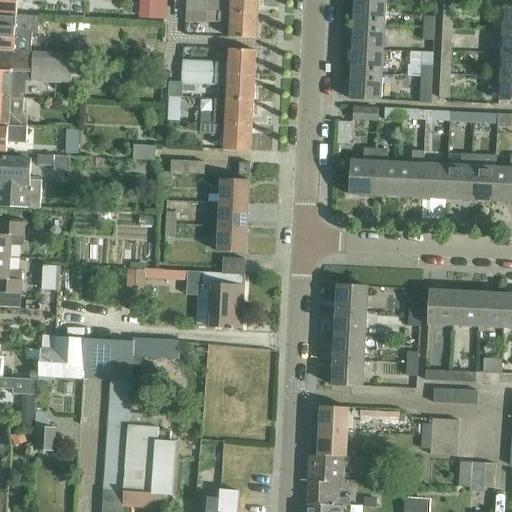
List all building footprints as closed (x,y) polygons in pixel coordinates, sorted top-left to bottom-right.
[(0,0),(0,16),(17,17),(18,2),(22,3),(26,3),(46,3),(46,0),(0,0)] [(186,1),(186,12),(219,13),(259,15),(259,0),(231,0),(231,3),(186,1)] [(356,1),(355,26),(385,28),(386,3),(356,1)] [(444,4),(443,28),(454,28),(455,5),(444,4)] [(511,7),(503,7),(502,31),(511,31),(511,7)] [(219,13),(186,12),(185,24),(230,26),(230,39),(257,41),(259,15),(219,13)] [(0,16),(0,52),(34,54),(35,41),(17,40),(17,34),(38,35),(38,18),(17,17),(0,16)] [(424,17),(424,30),(435,30),(436,18),(424,17)] [(355,26),(354,51),(384,52),(385,28),(355,26)] [(443,28),(442,51),(453,52),(454,28),(443,28)] [(435,30),(424,30),(423,41),(434,42),(435,30)] [(511,31),(502,31),(501,54),(511,54),(511,31)] [(183,61),(183,75),(256,78),(257,51),(230,49),(229,63),(183,61)] [(354,51),(352,76),(382,77),(384,52),(354,51)] [(442,51),(441,75),(451,75),(453,52),(442,51)] [(0,98),(13,99),(14,73),(23,74),(23,78),(20,78),(19,82),(72,85),(72,78),(84,79),(85,57),(34,54),(0,52),(0,98)] [(411,66),(411,77),(421,78),(421,79),(432,80),(434,54),(417,53),(417,63),(421,63),(421,67),(411,66)] [(511,54),(501,54),(500,78),(511,78),(511,54)] [(228,87),(227,101),(255,103),(256,78),(183,75),(182,85),(228,87)] [(451,75),(441,75),(439,99),(450,99),(451,75)] [(382,77),(352,76),(351,101),(381,103),(382,77)] [(511,78),(500,78),(499,102),(511,102),(511,78)] [(420,90),(420,104),(431,105),(432,91),(432,80),(421,79),(420,90)] [(0,126),(29,128),(30,115),(25,115),(26,99),(13,99),(0,98),(0,126)] [(215,114),(214,126),(226,126),(253,127),(254,113),(255,103),(227,101),(215,101),(215,114)] [(353,109),(353,113),(352,122),(377,123),(378,110),(353,109)] [(385,120),(402,120),(402,110),(386,110),(385,120)] [(402,110),(402,120),(419,121),(419,111),(402,110)] [(433,122),(449,122),(449,113),(433,112),(433,122)] [(179,122),(180,113),(168,113),(168,122),(179,122)] [(201,113),(200,125),(214,126),(215,114),(201,113)] [(450,124),(473,125),(474,114),(449,113),(449,122),(450,122),(450,124)] [(474,114),(473,125),(497,126),(498,115),(474,114)] [(498,128),(511,128),(511,115),(498,115),(498,128)] [(226,126),(214,126),(200,125),(200,134),(212,135),(212,137),(226,138),(225,150),(252,151),(253,127),(226,126)] [(29,128),(0,126),(0,153),(8,154),(9,144),(29,145),(29,128)] [(134,145),(133,160),(155,161),(156,146),(134,145)] [(350,196),(374,197),(376,150),(364,149),(364,161),(351,161),(350,196)] [(374,197),(397,198),(399,163),(389,163),(390,150),(376,150),(374,197)] [(423,164),(425,164),(425,153),(412,152),(412,164),(399,163),(397,198),(421,199),(423,164)] [(447,165),(445,201),(470,202),(471,157),(447,156),(447,165)] [(496,167),(494,203),(511,203),(511,156),(510,168),(496,167)] [(471,157),(470,202),(494,203),(496,167),(496,157),(471,157)] [(0,208),(41,210),(42,182),(30,181),(31,161),(0,159),(0,208)] [(171,172),(205,174),(205,162),(171,160),(171,172)] [(250,176),(251,164),(240,163),(240,175),(250,176)] [(421,199),(445,201),(447,165),(425,164),(423,164),(421,199)] [(221,179),(220,203),(249,205),(250,181),(221,179)] [(220,203),(218,227),(247,229),(249,205),(220,203)] [(165,237),(174,238),(176,212),(167,211),(165,237)] [(0,258),(10,259),(11,246),(23,247),(25,224),(0,222),(0,258)] [(247,229),(218,227),(217,251),(246,253),(247,229)] [(10,259),(0,258),(0,293),(21,295),(22,272),(10,271),(10,259)] [(223,274),(245,275),(246,260),(223,259),(223,274)] [(43,291),(56,292),(58,268),(44,268),(43,291)] [(126,304),(132,305),(131,324),(138,325),(139,305),(144,305),(146,271),(127,271),(126,304)] [(187,273),(186,296),(198,296),(197,329),(208,329),(240,331),(240,313),(241,299),(242,288),(242,283),(242,276),(222,275),(187,273)] [(339,286),(337,311),(368,313),(370,288),(339,286)] [(429,326),(455,327),(456,293),(430,291),(429,326)] [(455,327),(480,329),(481,294),(456,293),(455,327)] [(480,329),(505,330),(506,295),(481,294),(480,329)] [(412,303),(411,315),(411,327),(421,327),(422,303),(412,303)] [(337,311),(336,336),(367,338),(368,313),(337,311)] [(336,336),(335,361),(366,363),(367,338),(336,336)] [(83,379),(85,340),(55,338),(54,351),(40,350),(38,379),(83,381),(83,379)] [(133,340),(133,343),(85,340),(83,379),(111,380),(132,381),(134,359),(132,359),(133,340)] [(132,359),(134,359),(134,358),(179,360),(180,343),(133,340),(132,359)] [(409,353),(409,365),(408,376),(418,376),(419,353),(409,353)] [(477,384),(502,385),(502,375),(503,360),(483,359),(483,374),(477,374),(477,384)] [(366,363),(335,361),(333,386),(365,387),(366,363)] [(426,381),(451,383),(452,373),(426,371),(426,381)] [(451,383),(477,384),(477,374),(452,373),(451,383)] [(502,385),(511,385),(511,375),(502,375),(502,385)] [(0,389),(15,390),(15,396),(38,397),(38,382),(0,379),(0,389)] [(131,393),(132,381),(111,380),(110,391),(131,393)] [(110,391),(109,402),(130,403),(131,393),(110,391)] [(434,405),(478,407),(478,393),(435,391),(434,405)] [(109,402),(109,413),(129,414),(130,403),(109,402)] [(321,408),(319,433),(348,435),(349,410),(321,408)] [(109,413),(108,424),(129,425),(129,415),(129,414),(109,413)] [(52,427),(51,415),(36,414),(35,451),(55,452),(56,428),(52,427)] [(124,489),(124,494),(124,503),(124,508),(167,510),(170,457),(176,458),(177,443),(171,442),(172,432),(160,431),(160,428),(158,428),(159,417),(129,415),(129,425),(128,436),(127,446),(127,457),(126,468),(125,479),(124,489)] [(432,424),(431,437),(431,438),(458,440),(459,422),(432,420),(432,424)] [(108,424),(107,434),(128,436),(129,425),(108,424)] [(422,437),(431,437),(432,424),(423,424),(422,437)] [(319,433),(318,458),(346,459),(348,435),(319,433)] [(107,434),(107,445),(127,446),(128,436),(107,434)] [(430,450),(431,438),(431,437),(422,437),(422,450),(430,450)] [(458,440),(431,438),(430,450),(430,457),(457,458),(458,440)] [(107,445),(106,456),(127,457),(127,446),(107,445)] [(0,459),(8,460),(8,446),(0,446),(0,459)] [(106,456),(105,467),(126,468),(127,457),(106,456)] [(310,458),(309,481),(340,482),(342,482),(343,468),(379,469),(380,460),(346,459),(318,458),(310,458)] [(472,493),(474,493),(474,465),(460,464),(459,488),(472,489),(472,493)] [(474,465),(474,493),(484,493),(484,489),(485,465),(474,465)] [(496,465),(485,465),(484,489),(495,489),(496,465)] [(105,467),(105,477),(125,479),(126,468),(105,467)] [(105,477),(104,488),(124,489),(125,479),(105,477)] [(309,481),(308,507),(343,508),(343,507),(350,507),(351,500),(343,500),(343,503),(338,502),(340,482),(309,481)] [(104,488),(103,502),(124,503),(124,494),(124,489),(104,488)] [(237,511),(239,494),(221,492),(220,499),(218,511),(237,511)] [(218,511),(220,499),(208,498),(206,511),(218,511)] [(103,502),(102,511),(123,511),(124,508),(124,503),(103,502)]
